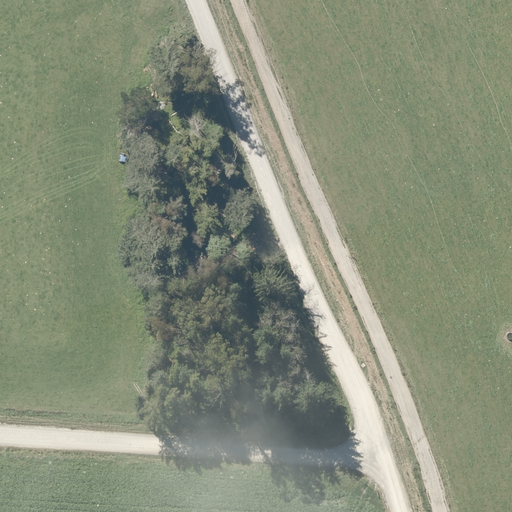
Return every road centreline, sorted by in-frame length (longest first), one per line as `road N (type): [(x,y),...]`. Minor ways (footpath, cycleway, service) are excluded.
road 1 (unclassified): [(386,454),(317,306),(199,0)]
road 2 (unclassified): [(0,432),(386,454)]
